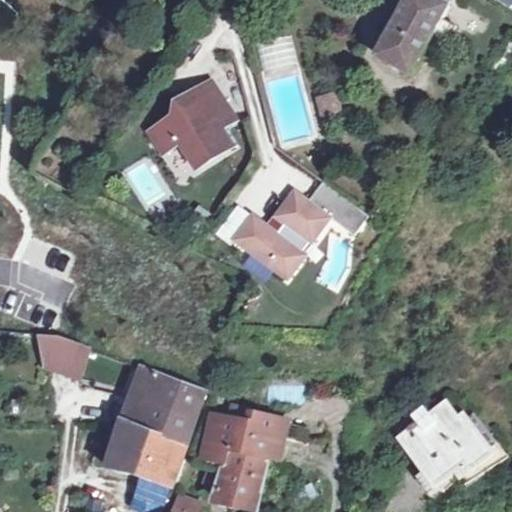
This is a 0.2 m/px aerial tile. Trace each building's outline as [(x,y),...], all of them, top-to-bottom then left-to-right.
[(450,42),(458,27),(444,20),(451,7),(437,0),(409,0),(379,57),(414,76),(436,34),(450,42)] [(234,146),(222,128),(237,118),(214,81),(194,94),(199,102),(192,106),(182,106),(179,116),(155,131),(167,151),(184,141),(200,167),(234,146)] [(319,101),(325,124),(343,119),(336,95),(319,101)] [(324,182),(309,202),(332,219),(356,237),(370,217),(324,182)] [(312,242),(314,244),(332,219),(309,202),(296,192),(278,217),(286,223),(278,234),(255,216),(237,240),(289,279),(307,255),(304,252),(312,242)] [(77,366),(83,348),(59,339),(55,339),(52,363),(74,371),(76,366),(77,366)] [(125,421),(190,445),(207,393),(147,368),(147,371),(137,399),(133,398),(125,421)] [(415,416),(420,424),(401,439),(448,502),(466,488),(468,490),(510,459),(495,441),(489,446),(466,416),(460,420),(448,403),(431,417),(425,409),(415,416)] [(222,485),(216,501),(258,510),(268,460),(276,461),(279,447),(282,434),(269,431),(271,422),(258,420),(256,429),(206,418),(193,455),(213,462),(207,482),(222,485)] [(175,490),(190,445),(125,421),(110,469),(116,473),(122,475),(140,480),(143,481),(172,489),(175,490)] [(345,430),(329,437),(335,449),(351,442),(345,430)] [(148,511),(161,511),(172,489),(143,481),(134,505),(148,511)] [(180,500),(176,511),(196,511),(197,507),(180,500)]
